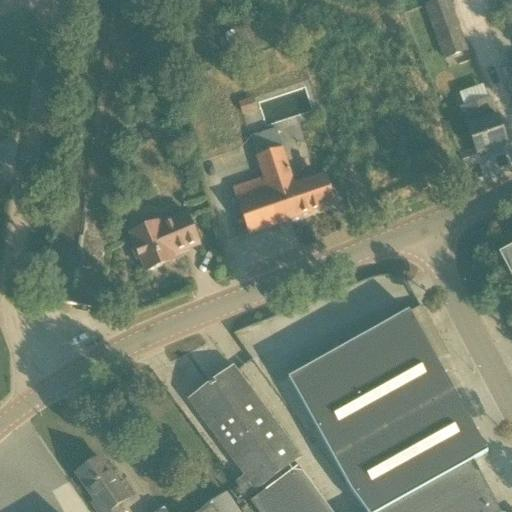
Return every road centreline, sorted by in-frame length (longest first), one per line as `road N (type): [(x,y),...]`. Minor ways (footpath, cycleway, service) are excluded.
road 1 (unclassified): [(36,399),(423,232)]
road 2 (track): [(2,303),(51,0)]
road 3 (unclassified): [(423,232),(511,402)]
